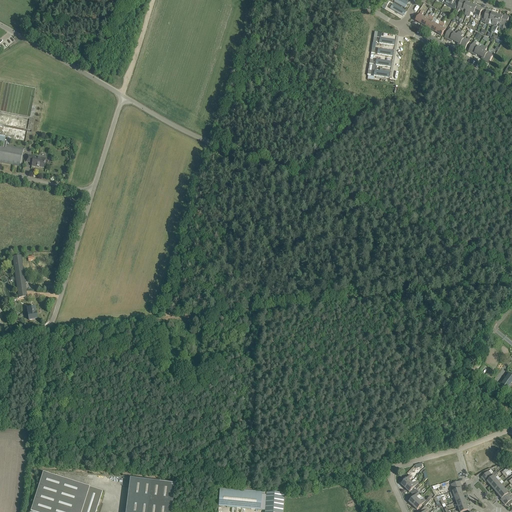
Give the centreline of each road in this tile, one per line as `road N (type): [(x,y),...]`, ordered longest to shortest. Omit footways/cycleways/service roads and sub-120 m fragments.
road 1 (unclassified): [(511,271),(122,97)]
road 2 (track): [(511,285),(301,304)]
road 3 (track): [(251,308),(48,327)]
road 4 (unclassified): [(91,191),(48,327),(0,337)]
road 5 (unclassified): [(122,97),(0,27)]
road 6 (residential): [(401,26),(511,89)]
